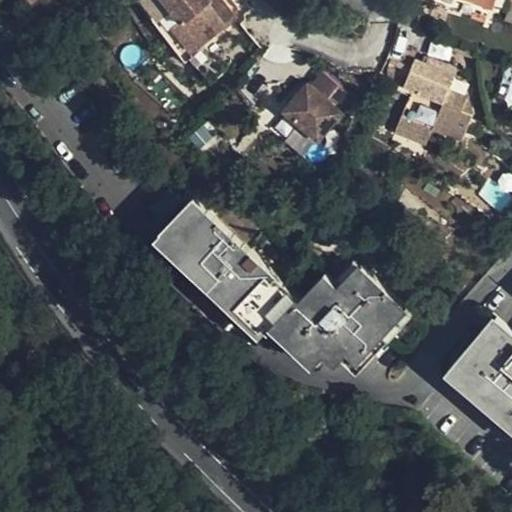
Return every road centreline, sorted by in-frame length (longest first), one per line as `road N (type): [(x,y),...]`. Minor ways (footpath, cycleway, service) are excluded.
road 1 (primary): [(0,185),(120,361),(263,511)]
road 2 (residential): [(385,0),(377,42),(356,55),(281,27)]
